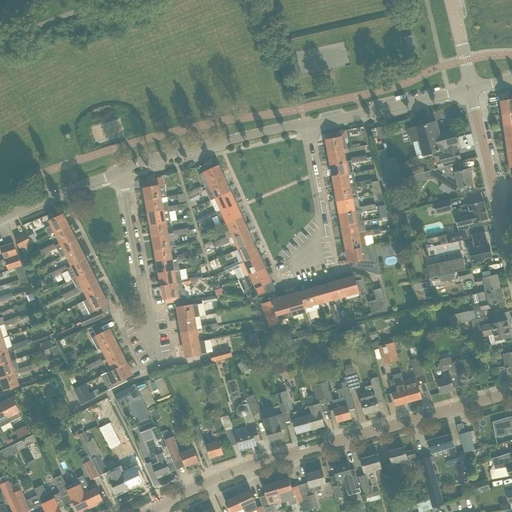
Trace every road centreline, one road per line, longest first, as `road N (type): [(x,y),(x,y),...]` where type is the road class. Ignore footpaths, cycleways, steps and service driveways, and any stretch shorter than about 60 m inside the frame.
road 1 (residential): [(162,506),(241,472),(511,394)]
road 2 (residential): [(122,173),(304,126)]
road 3 (residential): [(511,267),(470,87)]
road 4 (residential): [(152,353),(122,173)]
road 5 (residential): [(304,126),(470,87)]
road 6 (unknown): [(293,266),(277,272),(219,143)]
road 7 (unclassified): [(293,266),(324,231),(304,126)]
road 8 (residential): [(0,219),(122,173)]
